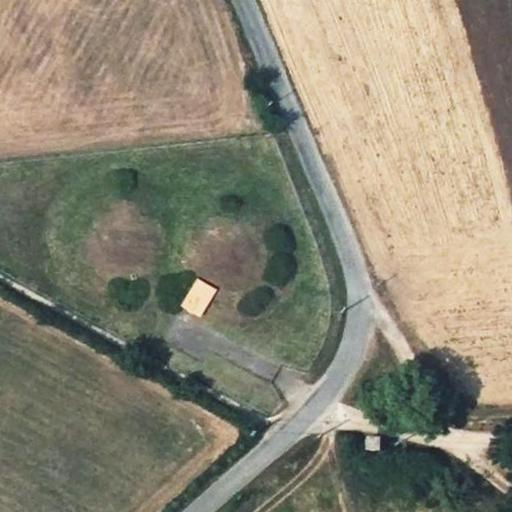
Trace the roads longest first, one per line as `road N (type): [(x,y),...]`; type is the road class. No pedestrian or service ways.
road 1 (unclassified): [(247,0),(337,223),(353,331),(320,402),(200,511)]
road 2 (track): [(320,402),(453,441)]
